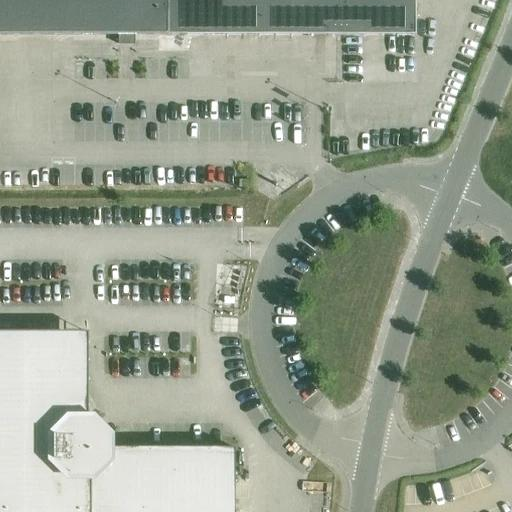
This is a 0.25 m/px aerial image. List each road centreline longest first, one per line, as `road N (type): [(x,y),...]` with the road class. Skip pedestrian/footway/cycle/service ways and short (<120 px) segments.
road 1 (residential): [(371,449),(322,435),(279,393),(261,339),(265,281),(293,229),(339,193),(384,181),(448,196)]
road 2 (unknown): [(319,84),(64,78),(52,140)]
road 3 (unknown): [(324,131),(52,140)]
road 4 (residential): [(371,449),(448,196)]
road 5 (unknown): [(319,84),(408,83),(435,51),(454,0)]
road 6 (residential): [(448,196),(511,45)]
road 7 (residential): [(511,418),(477,447),(430,463),(371,449)]
road 8 (unknown): [(52,140),(9,140),(3,133),(0,36)]
